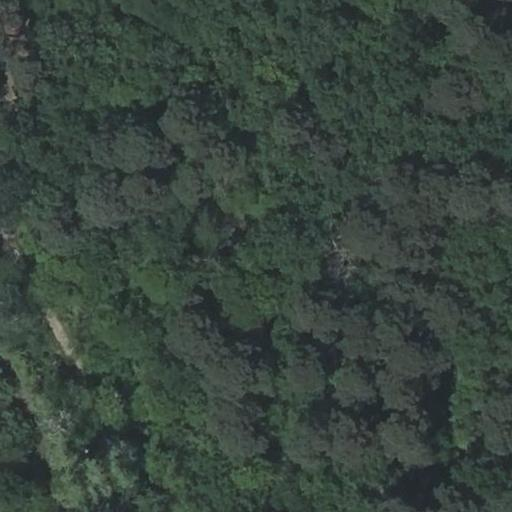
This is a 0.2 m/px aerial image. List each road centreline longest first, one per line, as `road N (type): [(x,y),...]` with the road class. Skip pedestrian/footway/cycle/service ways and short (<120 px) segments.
road 1 (track): [(190,511),(0,298)]
road 2 (track): [(88,511),(0,346)]
